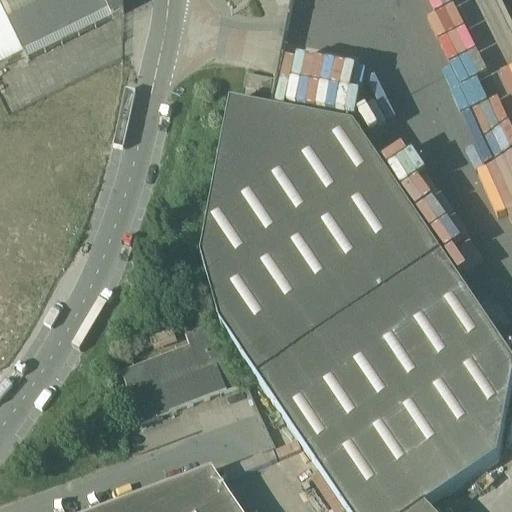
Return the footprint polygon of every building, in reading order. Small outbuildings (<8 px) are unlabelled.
[(0,0),(0,7),(24,58),(26,61),(121,16),(123,15),(122,0),(0,0)] [(330,9),(331,0),(307,0),(307,4),(330,9)] [(0,69),(24,58),(0,7),(0,69)] [(425,511),(498,464),(511,388),(511,366),(354,132),(231,108),(201,262),(220,330),(343,511),(425,511)] [(120,375),(141,428),(239,390),(214,326),(185,337),(189,349),(120,375)] [(236,511),(213,478),(213,477),(119,511),(236,511)]
